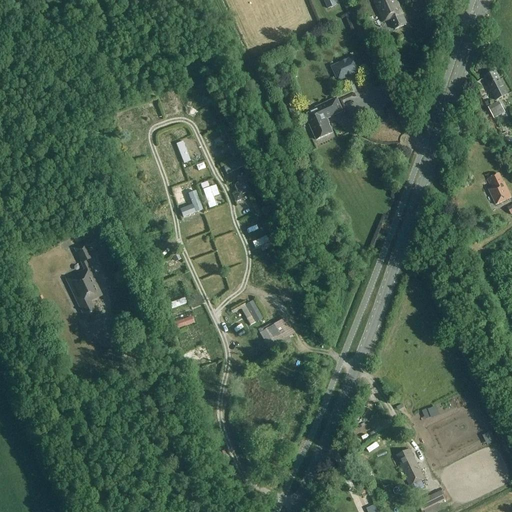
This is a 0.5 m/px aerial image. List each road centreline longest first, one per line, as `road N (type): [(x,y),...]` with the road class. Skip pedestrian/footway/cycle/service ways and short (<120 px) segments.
road 1 (primary): [(295,511),(358,368),(484,0)]
road 2 (track): [(402,244),(511,457)]
